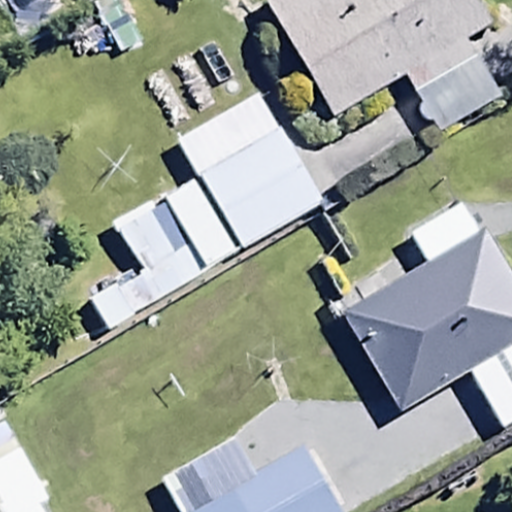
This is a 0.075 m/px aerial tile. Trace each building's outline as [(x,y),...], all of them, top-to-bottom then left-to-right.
[(486,25),(471,0),(256,0),(254,1),(322,115),(390,74),(425,134),(491,94),(459,41),(486,25)] [(251,93),(167,142),(213,222),(107,284),(128,319),(237,256),(234,251),(315,204),(251,93)] [(418,263),(333,315),(393,414),(458,374),(494,432),(511,421),(511,293),(454,199),(400,232),(418,263)] [(291,445),(219,485),(234,511),(337,511),(341,510),(310,456),(300,462),(291,445)] [(40,511),(36,502),(13,511),(40,511)]
